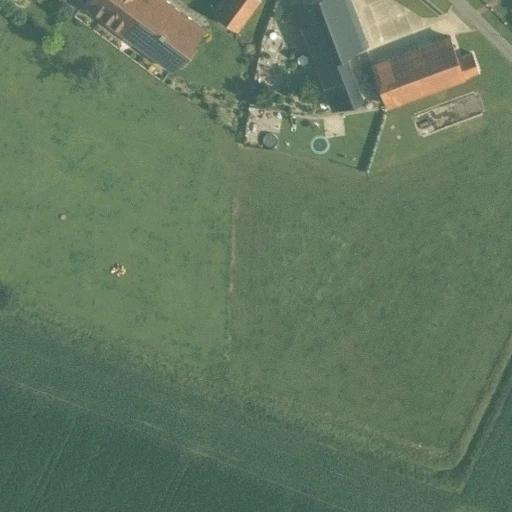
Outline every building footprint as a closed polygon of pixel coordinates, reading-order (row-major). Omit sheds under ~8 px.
[(85,0),(82,5),(120,33),(144,0),(85,0)] [(202,28),(164,0),(144,0),(120,33),(170,71),(202,28)] [(223,0),(214,12),(235,28),(256,0),(223,0)] [(346,0),(310,0),(293,7),(332,108),(358,98),(341,53),(363,44),(346,0)] [(448,38),(371,67),(385,106),(477,71),(471,54),(456,59),(448,38)]
